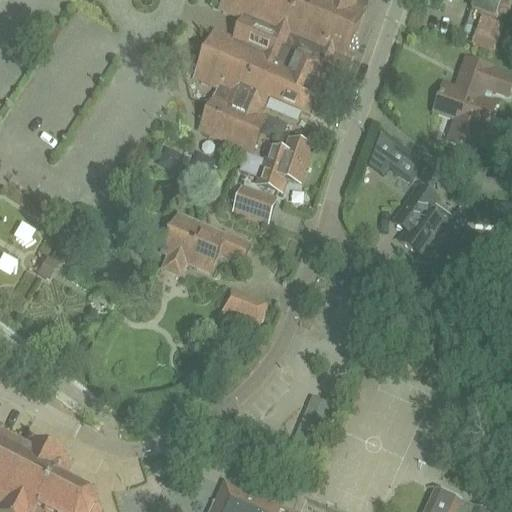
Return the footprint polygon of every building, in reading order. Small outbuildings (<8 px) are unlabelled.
[(353,57),(345,54),(367,0),(228,0),(223,12),(242,20),(250,23),(249,27),(244,26),(238,40),(242,42),(241,46),(233,43),(217,36),(198,81),(220,90),(202,134),(251,154),(265,120),(258,117),(262,108),(266,110),(269,101),(314,120),(327,87),(339,92),(353,57)] [(503,0),(475,0),(472,10),(497,18),(503,0)] [(471,47),(494,55),(504,27),(481,19),(471,47)] [(445,88),(435,114),(464,124),(457,146),(474,152),(482,129),(476,127),(485,102),(481,101),(485,91),(508,99),(511,86),(511,79),(491,72),(492,72),(467,63),(457,92),(445,88)] [(420,165),(378,133),(366,167),(379,177),(386,168),(406,184),(420,165)] [(271,151),(259,186),(282,194),(287,179),(300,184),(311,151),(291,144),(286,156),(271,151)] [(422,183),(432,190),(439,178),(430,172),(422,183)] [(442,235),(443,236),(447,229),(430,217),(439,203),(419,190),(393,226),(406,235),(400,244),(423,260),(424,261),(442,235)] [(267,225),(275,202),(243,191),(235,214),(267,225)] [(209,275),(217,257),(217,256),(242,266),(250,246),(227,236),(226,237),(181,217),(164,256),(209,275)] [(424,261),(423,260),(419,267),(443,284),(459,262),(473,272),(489,249),(469,235),(460,248),(443,236),(442,235),(424,261)] [(265,313),(228,297),(219,320),(256,335),(265,313)] [(98,354),(110,362),(133,327),(121,319),(98,354)] [(314,401),(307,416),(324,423),(330,408),(314,401)] [(98,511),(93,496),(97,493),(95,491),(92,494),(78,487),(80,483),(78,482),(76,486),(66,480),(68,477),(67,476),(70,470),(61,465),(65,458),(62,457),(60,460),(21,440),(19,444),(11,440),(11,439),(8,438),(6,442),(0,439),(0,511),(98,511)] [(280,511),(227,488),(221,500),(213,503),(213,506),(210,511),(280,511)] [(484,511),(436,490),(426,511),(484,511)]
